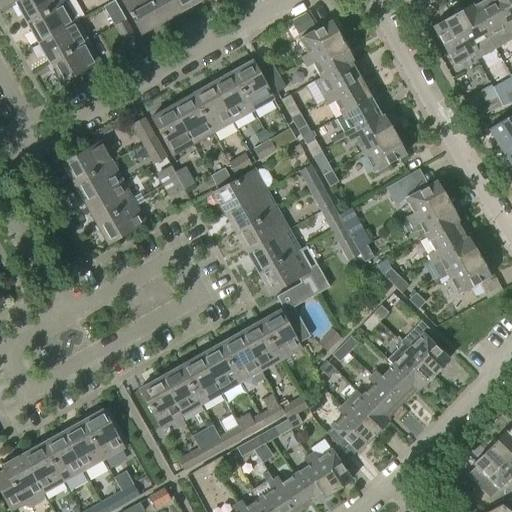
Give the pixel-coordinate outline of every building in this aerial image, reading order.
[(64,2),(62,0),(20,0),(15,3),(26,24),(64,2)] [(120,0),(140,34),(160,22),(147,0),(120,0)] [(147,0),(160,22),(180,11),(174,0),(147,0)] [(174,0),(180,11),(200,0),(199,0),(174,0)] [(470,4),(469,4),(494,49),(511,38),(511,36),(510,33),(491,0),(481,0),(471,6),(470,4)] [(511,0),(491,0),(510,33),(511,32),(511,24),(511,23),(511,0)] [(75,22),(64,2),(26,24),(37,43),(75,22)] [(469,4),(450,15),(472,53),(475,59),(494,49),(469,4)] [(120,9),(108,16),(114,26),(125,20),(120,11),(120,9)] [(312,25),(306,14),(291,23),(297,34),(312,25)] [(472,53),(450,15),(431,26),(453,64),(458,63),(464,60),(467,56),(472,53)] [(134,35),(126,20),(118,25),(114,27),(122,41),(134,35)] [(308,58),(341,40),(330,21),(298,39),(306,53),(299,57),(302,62),(308,58)] [(86,42),(75,22),(37,43),(49,63),(86,42)] [(308,58),(302,62),(305,67),(311,63),(319,77),(351,59),(341,40),(308,58)] [(100,74),(103,72),(86,42),(49,63),(60,84),(88,68),(93,76),(99,73),(100,74)] [(352,60),(351,59),(319,77),(327,91),(321,95),(324,100),(330,96),(359,79),(350,62),(352,60)] [(230,73),(251,110),(272,98),(251,61),(230,73)] [(269,81),(279,76),(272,64),(263,70),(269,81)] [(230,73),(211,83),(232,121),(251,110),(230,73)] [(279,76),(269,81),(276,93),(285,87),(279,76)] [(340,115),(370,98),(359,79),(330,96),(324,100),(326,104),(333,101),(340,115)] [(211,83),(190,95),(211,132),(232,121),(211,83)] [(192,143),(211,132),(190,95),(171,106),(192,143)] [(281,101),(291,119),(299,114),(289,97),(281,101)] [(489,112),(501,107),(497,97),(484,103),(489,112)] [(370,98),(340,115),(348,128),(342,132),(342,133),(345,137),(381,117),(370,98)] [(171,106),(151,117),(172,155),(192,143),(171,106)] [(299,114),(291,119),(301,137),(310,132),(299,114)] [(511,114),(488,129),(500,148),(511,140),(511,114)] [(362,152),(393,134),(383,115),(381,117),(345,137),(348,142),(354,138),(362,152)] [(131,123),(143,143),(154,136),(143,117),(131,123)] [(301,137),(312,157),(320,152),(310,132),(301,137)] [(345,137),(342,133),(330,140),(333,144),(345,137)] [(393,134),(362,152),(373,172),(404,154),(393,134)] [(268,140),(269,141),(275,152),(285,147),(277,135),(268,140)] [(154,136),(143,143),(154,163),(166,156),(154,136)] [(511,140),(500,148),(511,166),(511,165),(511,140)] [(72,183),(111,161),(99,141),(61,163),(72,183)] [(275,152),(269,141),(252,150),(259,161),(275,152)] [(299,144),(289,150),(294,159),(304,153),(299,144)] [(318,168),(322,176),(331,170),(339,166),(334,158),(326,163),(320,152),(312,157),(318,168)] [(235,174),(250,166),(245,156),(230,165),(235,174)] [(72,183),(84,203),(122,182),(111,161),(72,183)] [(298,173),(308,191),(321,184),(311,165),(298,173)] [(176,177),(174,173),(170,166),(156,174),(162,185),(176,177)] [(174,172),(174,173),(176,177),(183,189),(194,183),(185,166),(174,172)] [(212,192),(224,212),(264,189),(268,187),(270,184),(270,179),(266,172),(263,170),(258,170),(255,172),(253,169),(230,182),(217,189),(212,192)] [(211,178),(217,189),(230,182),(224,170),(211,178)] [(331,170),(322,176),(329,187),(338,182),(331,170)] [(183,189),(176,177),(162,185),(169,198),(183,189)] [(405,217),(408,222),(446,200),(435,181),(404,199),(412,213),(405,217)] [(84,203),(95,223),(133,202),(122,182),(84,203)] [(321,184),(308,191),(309,192),(319,211),(332,204),(321,184)] [(235,232),(276,209),(264,189),(224,212),(235,232)] [(446,200),(408,222),(411,226),(417,223),(425,237),(457,219),(446,200)] [(95,223),(106,244),(144,222),(133,202),(95,223)] [(319,211),(330,230),(342,224),(337,216),(338,216),(332,204),(319,211)] [(246,252),(287,229),(276,209),(235,232),(246,252)] [(342,224),(357,251),(367,245),(347,211),(343,213),(338,216),(337,216),(342,224)] [(147,228),(154,225),(150,219),(144,222),(147,228)] [(457,219),(425,237),(432,250),(425,254),(429,260),(467,238),(466,238),(465,239),(455,222),(458,220),(457,219)] [(360,255),(357,251),(342,224),(330,230),(347,261),(360,255)] [(257,272),(298,249),(287,229),(246,252),(257,272)] [(467,238),(429,260),(432,265),(438,261),(446,275),(478,257),(467,238)] [(367,245),(357,251),(360,255),(364,262),(373,257),(367,245)] [(298,249),(257,272),(269,292),(309,269),(298,249)] [(478,257),(446,275),(457,294),(477,283),(489,276),(478,257)] [(383,275),(392,284),(399,277),(390,268),(383,275)] [(399,277),(392,284),(401,293),(408,286),(399,277)] [(477,283),(470,287),(475,296),(482,292),(477,283)] [(408,300),(418,309),(424,302),(415,293),(408,300)] [(284,312),(281,314),(279,310),(258,322),(280,359),(300,348),(287,326),(300,319),(286,294),(277,299),(284,312)] [(381,305),(371,315),(378,322),(388,312),(381,305)] [(378,322),(371,315),(362,324),(369,331),(378,322)] [(399,343),(401,344),(432,375),(448,359),(431,342),(435,337),(420,321),(399,343)] [(264,378),(260,370),(280,359),(258,322),(238,333),(264,378)] [(317,344),(326,353),(341,338),(331,329),(317,344)] [(219,344),(240,382),(252,375),(256,383),(264,378),(238,333),(219,344)] [(350,336),(341,346),(348,353),(357,343),(350,336)] [(198,355),(220,393),(240,382),(219,344),(198,355)] [(386,360),(391,365),(417,391),(432,375),(401,344),(386,360)] [(348,353),(341,346),(332,355),(339,362),(348,353)] [(178,367),(200,405),(220,393),(198,355),(178,367)] [(335,370),(326,361),(318,368),(328,378),(335,370)] [(416,391),(417,391),(391,365),(380,375),(375,370),(370,375),(400,404),(414,390),(416,391)] [(159,378),(180,416),(200,405),(178,367),(159,378)] [(360,395),(387,422),(388,421),(386,418),(400,404),(370,375),(366,379),(372,384),(360,395)] [(138,390),(159,427),(180,416),(159,378),(138,390)] [(356,391),(340,406),(372,437),(387,422),(360,395),(356,391)] [(281,409),(279,406),(273,395),(263,401),(269,412),(259,417),(264,426),(284,415),(281,409)] [(300,398),(281,409),(284,415),(287,419),(297,414),(306,408),(305,405),(300,398)] [(305,405),(306,408),(310,414),(322,407),(317,398),(305,405)] [(356,453),(372,437),(340,406),(337,410),(342,415),(330,427),(356,453)] [(123,448),(102,409),(81,421),(102,459),(123,448)] [(297,414),(287,419),(285,420),(290,429),(302,423),(297,414)] [(236,422),(239,427),(245,437),(264,426),(259,417),(259,416),(251,421),(248,416),(236,422)] [(271,440),(290,429),(285,420),(274,427),(266,431),(271,440)] [(102,459),(81,421),(61,432),(82,470),(102,459)] [(511,425),(505,433),(503,431),(503,432),(511,440),(511,425)] [(245,438),(245,437),(239,427),(218,438),(225,450),(245,438)] [(252,451),(271,440),(266,431),(247,441),(252,451)] [(82,470),(61,432),(41,443),(62,482),(82,470)] [(488,447),(511,471),(511,440),(503,432),(488,447)] [(206,461),(225,450),(218,438),(199,449),(206,461)] [(241,457),(252,451),(247,441),(236,448),(241,457)] [(62,482),(41,443),(21,455),(42,493),(62,482)] [(473,463),(476,466),(467,475),(490,497),(510,477),(511,478),(511,471),(488,447),(473,463)] [(206,461),(199,449),(177,461),(184,473),(206,461)] [(312,452),(307,455),(332,492),(351,480),(330,449),(316,458),(312,452)] [(0,466),(3,470),(0,472),(0,493),(9,511),(23,503),(24,505),(28,506),(32,505),(39,502),(42,499),(43,495),(42,493),(21,455),(0,466)] [(306,465),(293,473),(314,504),(332,492),(307,455),(302,459),(306,465)] [(221,456),(210,462),(214,471),(226,466),(221,456)] [(214,471),(210,462),(198,469),(203,478),(214,471)] [(252,490),(258,498),(267,511),(293,511),(272,480),(266,472),(261,475),(265,481),(252,490)] [(277,476),(272,480),(293,511),(297,511),(312,502),(314,505),(314,504),(293,473),(280,482),(277,476)] [(132,484),(120,491),(127,503),(139,496),(132,484)] [(164,488),(148,497),(155,509),(162,506),(171,501),(164,488)] [(120,491),(100,502),(105,511),(110,511),(127,503),(120,491)] [(241,500),(236,503),(241,511),(267,511),(258,498),(245,506),(241,500)] [(105,511),(100,502),(81,511),(105,511)] [(128,509),(129,511),(142,511),(144,511),(139,502),(128,509)] [(241,511),(236,503),(231,507),(233,511),(241,511)]
